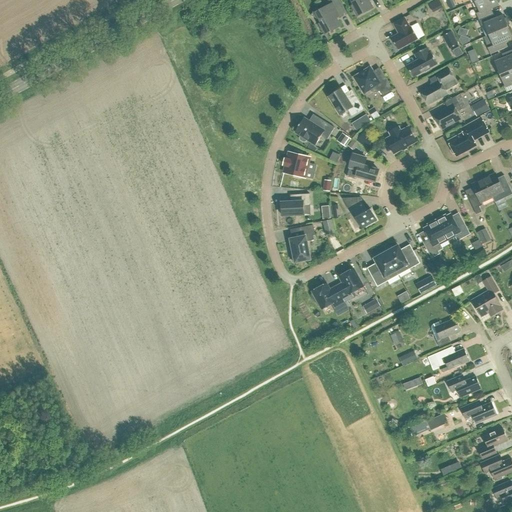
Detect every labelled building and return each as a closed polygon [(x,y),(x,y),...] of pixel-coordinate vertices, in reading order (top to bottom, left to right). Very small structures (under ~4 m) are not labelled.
[(316,7),(311,16),(322,22),(322,24),(321,25),(325,33),(327,32),(331,29),(332,30),(339,26),(336,19),(345,14),(337,0),(332,0),(327,3),(329,7),(321,11),(316,7)] [(364,12),(372,8),(368,1),(369,0),(351,0),(355,6),(353,7),(357,15),(359,14),(364,12)] [(436,0),(432,0),(426,3),(427,3),(427,4),(431,12),(440,7),(436,0)] [(474,9),(479,20),(491,15),(488,9),(498,5),(499,6),(498,2),(500,1),(499,0),(479,0),(476,1),(478,7),(474,9)] [(487,29),(489,35),(508,27),(507,25),(509,24),(507,18),(504,19),(503,15),(502,15),(503,16),(493,21),(491,15),(479,20),(483,31),(487,29)] [(392,37),(398,50),(418,40),(412,27),(411,28),(406,18),(394,24),(398,31),(399,34),(392,37)] [(422,36),(428,33),(421,20),(415,23),(422,36)] [(486,43),(491,54),(504,48),(502,43),(511,38),(511,37),(511,36),(511,35),(511,30),(511,28),(509,29),(508,27),(489,35),(492,41),(486,43)] [(451,32),(443,36),(450,49),(458,44),(451,32)] [(459,47),(452,51),(456,58),(463,54),(459,47)] [(415,54),(418,60),(407,66),(413,77),(425,71),(425,72),(430,69),(430,68),(437,64),(431,53),(430,54),(427,48),(415,54)] [(502,74),(511,69),(511,50),(502,54),(504,60),(500,62),(497,63),(502,74)] [(477,55),(471,58),(473,64),(480,61),(477,55)] [(370,71),(367,71),(367,70),(354,78),(362,90),(367,86),(368,88),(371,91),(372,92),(376,92),(378,92),(380,91),(383,96),(393,90),(380,69),(373,73),(372,71),(370,71)] [(421,92),(423,95),(423,97),(425,100),(426,101),(428,105),(448,94),(446,91),(453,87),(451,81),(455,79),(449,69),(437,76),(440,81),(421,92)] [(511,82),(511,69),(502,74),(506,84),(509,83),(509,84),(511,82)] [(348,110),(352,116),(364,109),(356,97),(349,101),(342,89),(341,90),(340,89),(334,92),(335,93),(329,97),(340,115),(348,110)] [(493,91),(486,94),(489,100),(494,98),(495,98),(493,91)] [(455,97),(445,103),(448,108),(434,115),(442,129),(461,119),(453,105),(458,102),(455,97)] [(379,114),(375,108),(369,111),(374,118),(379,114)] [(366,115),(360,119),(364,126),(370,122),(366,115)] [(304,142),(306,142),(307,140),(316,145),(322,136),(328,140),(335,128),(321,120),(317,126),(304,118),(295,133),(301,136),(300,138),(300,140),(304,142)] [(455,154),(456,156),(476,145),(473,140),(489,132),(481,118),(462,129),(464,133),(449,142),(450,144),(449,146),(453,153),(455,154)] [(389,132),(391,136),(386,139),(394,154),(417,142),(409,127),(401,131),(399,127),(389,132)] [(357,140),(367,148),(375,138),(365,130),(357,140)] [(338,141),(344,146),(349,138),(343,134),(338,141)] [(349,145),(354,149),(358,144),(354,140),(349,145)] [(284,165),(286,166),(284,173),(294,175),(295,177),(299,178),(301,177),(305,178),(309,163),(310,158),(306,157),(289,153),(287,159),(285,159),(284,165)] [(339,156),(334,154),(331,160),(336,163),(339,156)] [(356,177),(376,182),(379,170),(365,166),(367,159),(353,155),(350,167),(358,170),(356,177)] [(484,179),(492,197),(495,203),(502,200),(511,194),(511,191),(508,183),(502,186),(496,174),(484,179)] [(468,198),(476,215),(482,212),(479,207),(483,205),(481,203),(492,197),(484,179),(472,185),(476,193),(475,195),(468,198)] [(282,211),(283,216),(305,215),(304,206),(310,206),(310,194),(296,195),(297,202),(282,203),(282,204),(280,204),(280,211),(282,211)] [(356,217),(362,229),(377,221),(371,209),(368,211),(364,204),(361,205),(361,198),(343,199),(349,209),(352,208),(357,217),(356,217)] [(437,220),(447,239),(455,235),(458,241),(469,235),(464,223),(457,226),(452,215),(447,217),(446,216),(437,220)] [(424,243),(432,257),(439,254),(437,251),(442,249),(439,243),(447,239),(437,220),(428,225),(429,226),(425,228),(431,240),(424,243)] [(334,232),(332,224),(325,226),(326,234),(334,232)] [(301,237),(290,239),(294,254),(292,255),(293,262),(295,262),(295,263),(311,260),(307,241),(314,240),(313,235),(315,235),(313,225),(299,228),(301,237)] [(490,238),(485,227),(476,231),(481,243),(490,238)] [(392,247),(385,250),(399,275),(421,263),(414,251),(404,256),(398,245),(393,249),(392,247)] [(381,285),(399,275),(385,250),(379,254),(380,256),(375,259),(380,269),(374,273),(381,285)] [(445,269),(440,260),(429,266),(434,275),(445,269)] [(511,260),(502,267),(505,271),(511,266),(511,260)] [(343,283),(337,286),(345,302),(357,296),(354,292),(364,287),(354,269),(339,277),(343,283)] [(432,276),(424,280),(429,290),(437,286),(432,276)] [(491,316),(502,310),(500,306),(501,305),(494,294),(499,291),(491,277),(483,281),(489,291),(472,301),(481,316),(489,312),(491,316)] [(345,302),(337,286),(330,290),(327,283),(312,292),(313,293),(312,294),(311,296),(314,302),(316,302),(318,302),(322,310),(332,304),(334,309),(345,302)] [(462,283),(455,288),(460,294),(466,290),(462,283)] [(362,306),(367,314),(380,306),(376,299),(362,306)] [(461,331),(456,319),(441,325),(439,321),(434,324),(432,325),(431,327),(431,329),(439,347),(451,342),(448,336),(461,331)] [(400,331),(391,335),(395,345),(404,341),(400,331)] [(449,348),(435,354),(440,367),(443,373),(470,361),(464,349),(452,354),(449,348)] [(407,355),(400,358),(403,365),(411,362),(407,355)] [(457,390),(461,398),(481,389),(476,377),(465,381),(463,375),(448,382),(452,392),(457,390)] [(426,380),(428,387),(436,384),(434,377),(426,380)] [(377,381),(379,386),(389,383),(387,378),(377,381)] [(414,380),(417,386),(423,384),(420,378),(414,380)] [(477,402),(463,408),(466,414),(471,412),(476,424),(497,415),(492,403),(479,408),(477,402)] [(444,414),(427,422),(431,431),(448,423),(444,414)] [(479,449),(483,459),(497,453),(494,447),(508,441),(502,428),(483,436),(487,445),(479,449)] [(490,468),(495,479),(511,472),(511,459),(511,458),(500,463),(497,457),(482,464),(484,470),(490,468)] [(503,499),(505,505),(511,501),(511,487),(511,488),(509,482),(493,488),(496,495),(498,501),(503,499)]
